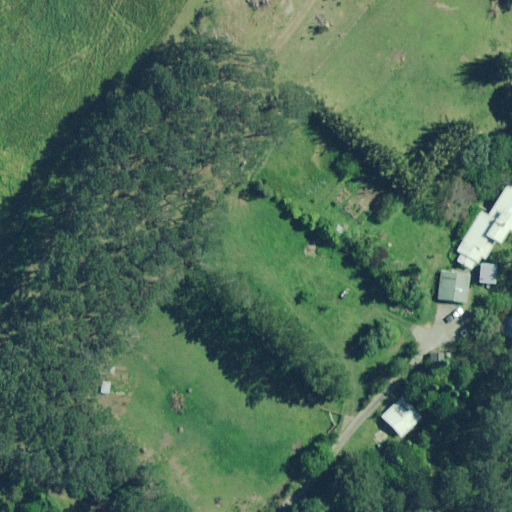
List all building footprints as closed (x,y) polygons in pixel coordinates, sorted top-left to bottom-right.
[(494,243),(499,246),(507,233),(510,234),(511,230),(511,178),(506,189),(503,187),(488,214),(480,210),(462,242),(451,260),(470,271),(474,264),(476,265),(479,259),(484,261),(494,243)] [(494,265),(479,265),(478,284),(494,285),(494,265)] [(469,274),(440,271),(437,300),(466,303),(469,274)] [(385,299),(380,306),(397,316),(401,309),(385,299)] [(511,316),(511,317),(509,317),(507,318),(505,319),(504,320),(502,322),(501,324),(501,326),(500,328),(500,330),(501,333),(501,335),(503,337),(504,338),(506,340),(508,341),(510,341),(511,342),(511,341),(511,316)] [(420,417),(400,399),(382,419),(401,437),(420,417)]
